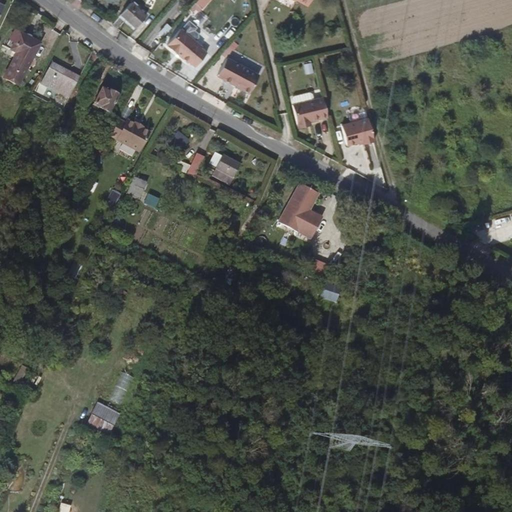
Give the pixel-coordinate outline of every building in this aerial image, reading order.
[(294,0),(298,2),(310,8),(314,0),(294,0)] [(145,16),(130,3),(120,15),(135,27),(145,16)] [(179,30),(192,41),(195,38),(195,35),(191,31),(193,29),(185,22),(179,30)] [(14,30),(5,48),(30,61),(39,44),(14,30)] [(192,41),(179,30),(165,46),(186,64),(188,61),(198,50),(200,48),(192,41)] [(230,55),(233,47),(224,44),(221,51),(230,55)] [(204,55),(198,50),(188,61),(194,67),(204,55)] [(259,76),(227,59),(217,77),(249,95),(259,76)] [(51,63),(41,83),(68,97),(78,77),(51,63)] [(305,75),(314,73),(311,63),(303,65),(305,75)] [(102,89),(93,105),(107,112),(115,97),(114,96),(115,94),(110,91),(109,93),(102,89)] [(311,125),(328,120),(323,101),(292,109),(298,130),(308,127),(307,125),(311,125)] [(124,123),(117,119),(109,136),(138,152),(149,132),(141,128),(142,127),(134,123),(134,124),(126,120),(124,123)] [(79,121),(68,140),(74,143),(82,130),(87,133),(90,127),(79,121)] [(365,149),(376,146),(370,123),(344,129),(349,149),(360,146),(364,145),(365,149)] [(177,132),(170,142),(181,151),(189,141),(177,132)] [(225,155),(217,170),(232,178),(240,164),(225,155)] [(182,163),(179,169),(187,172),(190,167),(182,163)] [(133,177),(126,195),(138,200),(145,183),(133,177)] [(299,184),(282,218),(308,233),(316,220),(303,213),(314,192),(299,184)] [(113,209),(120,194),(112,191),(105,206),(113,209)] [(147,195),(143,204),(154,209),(158,200),(147,195)] [(307,276),(325,281),(329,266),(311,261),(307,276)] [(73,262),(67,276),(76,280),(82,267),(73,262)] [(326,283),(321,297),(336,302),(340,288),(326,283)] [(121,372),(108,400),(121,406),(133,378),(121,372)] [(104,444),(118,414),(96,404),(82,433),(104,444)]
